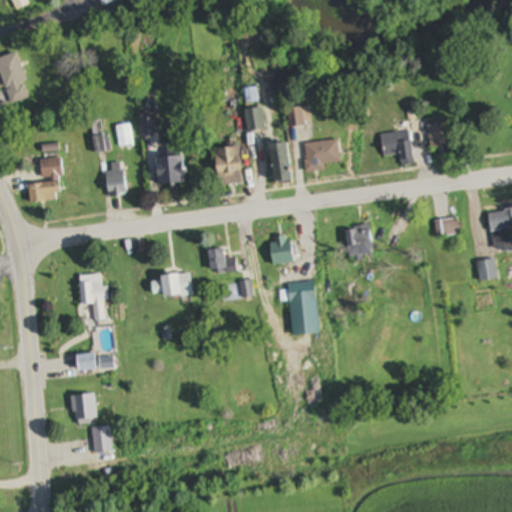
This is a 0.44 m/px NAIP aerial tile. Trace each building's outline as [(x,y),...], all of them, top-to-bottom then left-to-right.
[(11,0),(17,12),(31,6),(28,0),(11,0)] [(0,59),(0,69),(11,105),(32,98),(17,53),(0,59)] [(248,111),(250,133),(267,131),(265,110),(248,111)] [(292,110),(292,129),(306,129),(306,110),(292,110)] [(432,153),(452,152),(451,125),(430,126),(432,153)] [(382,137),(385,159),(401,157),(403,169),(418,167),(413,132),(382,137)] [(342,172),(342,143),(308,143),(308,172),(342,172)] [(278,185),(296,182),(291,145),(273,147),(278,185)] [(242,148),(218,151),(222,188),(246,185),(242,148)] [(188,186),(187,157),(160,158),(161,187),(188,186)] [(31,204),(64,202),(61,160),(42,161),(44,185),(30,186),(31,204)] [(110,199),(129,196),(124,163),(113,165),(114,173),(106,174),(110,199)] [(511,211),(490,214),(495,255),(511,253),(511,211)] [(438,240),(462,236),(460,219),(436,223),(438,240)] [(350,231),(350,258),(374,258),(374,231),(350,231)] [(276,268),(296,264),(292,237),(272,241),(276,268)] [(211,253),(214,277),(240,274),(239,259),(228,260),(227,251),(211,253)] [(499,282),(497,261),(479,263),(481,284),(499,282)] [(155,299),(196,298),(195,278),(154,280),(155,299)] [(105,303),(109,302),(107,283),(81,285),(83,306),(94,305),(96,323),(107,322),(105,303)] [(293,338),(320,336),(317,284),(290,286),(293,338)] [(80,357),(80,373),(98,373),(98,357),(80,357)] [(77,426),(99,424),(97,395),(75,397),(77,426)] [(95,428),(95,453),(116,453),(116,428),(95,428)]
